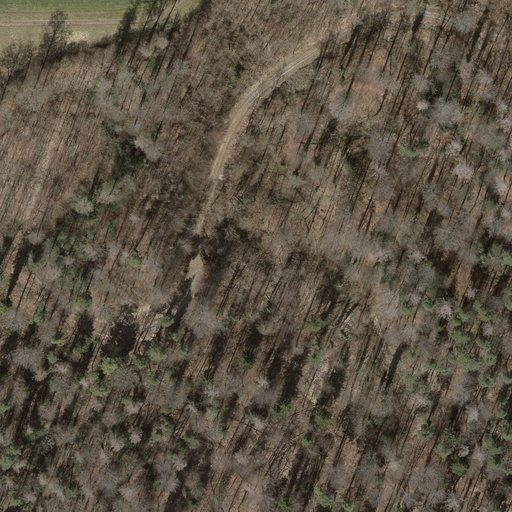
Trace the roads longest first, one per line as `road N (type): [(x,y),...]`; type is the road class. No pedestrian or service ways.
road 1 (track): [(0,263),(44,284),(82,321),(134,334),(176,317),(190,298),(204,191),(237,118),(271,82),(338,36),(435,20),(474,38),(511,86)]
road 2 (track): [(0,25),(135,23),(159,18),(182,0)]
